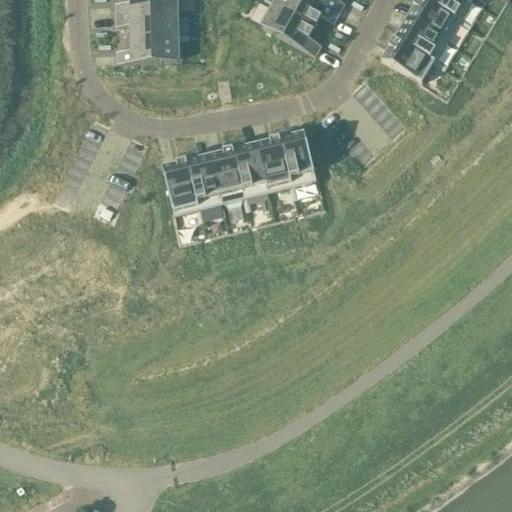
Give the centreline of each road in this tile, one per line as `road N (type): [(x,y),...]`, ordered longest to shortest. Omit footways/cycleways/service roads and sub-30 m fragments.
road 1 (residential): [(386,0),(351,65),(308,104),(174,127),(97,95),(79,58),(77,0)]
road 2 (unclassified): [(123,480),(44,469),(0,452)]
